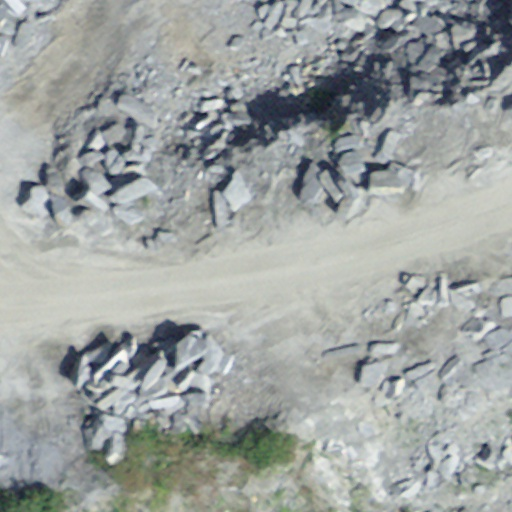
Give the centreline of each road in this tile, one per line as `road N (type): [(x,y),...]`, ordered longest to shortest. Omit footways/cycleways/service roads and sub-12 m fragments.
road 1 (track): [(0,275),(61,295),(177,298),(420,249),(511,198)]
road 2 (track): [(425,0),(455,75),(511,323)]
